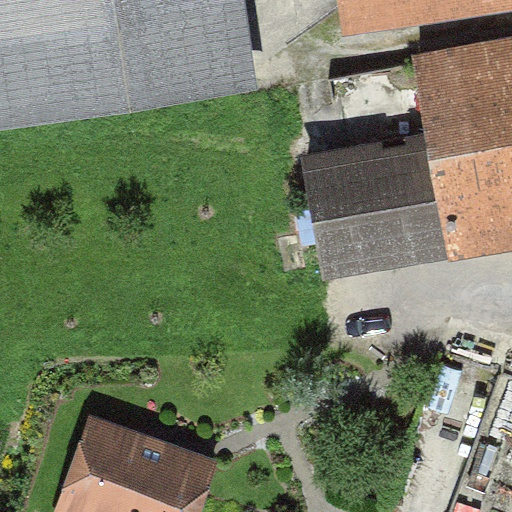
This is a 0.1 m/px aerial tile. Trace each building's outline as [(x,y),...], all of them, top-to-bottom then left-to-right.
[(243,0),(0,0),(0,123),(256,87),(243,0)] [(350,0),(354,19),(460,0),(350,0)] [(511,71),(425,89),(456,242),(511,230),(511,71)] [(423,128),(302,152),(327,275),(448,251),(423,128)] [(209,511),(228,452),(89,410),(57,511),(209,511)]
